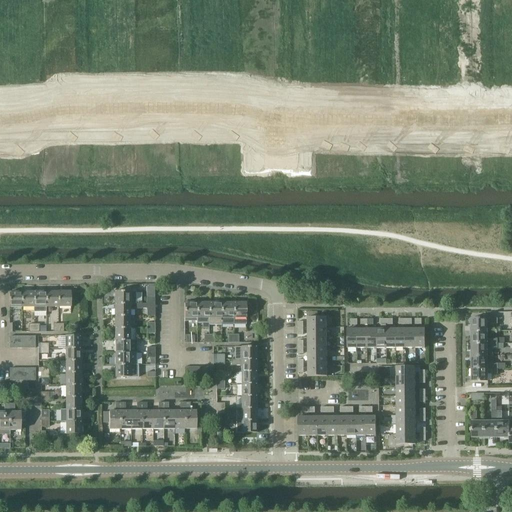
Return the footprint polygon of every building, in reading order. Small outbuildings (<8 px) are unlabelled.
[(34,292),(34,307),(34,312),(46,312),(46,307),(46,292),(44,292),(44,291),(38,291),(38,292),(34,292)] [(9,292),(9,307),(22,307),(22,292),(9,292)] [(22,292),(22,307),(34,307),(34,292),(22,292)] [(46,292),(46,307),(58,307),(58,292),(46,292)] [(58,292),(58,307),(71,307),(71,292),(58,292)] [(135,292),(130,292),(114,292),(114,305),(130,305),(130,304),(133,304),(136,304),(135,292)] [(184,303),(184,318),(184,322),(197,322),(197,303),(184,303)] [(209,323),(209,303),(197,303),(197,322),(197,323),(209,323)] [(221,325),(222,303),(209,303),(209,323),(209,325),(221,325)] [(233,325),(233,303),(222,303),(221,325),(233,325)] [(233,303),(233,325),(246,325),(246,303),(233,303)] [(114,317),(130,317),(130,305),(114,305),(114,317)] [(114,329),(130,329),(130,317),(114,317),(114,329)] [(308,328),(327,328),(327,318),(308,318),(308,328)] [(471,332),(488,332),(488,324),(497,324),(497,318),(471,318),(471,332)] [(308,338),(327,338),(327,328),(308,328),(308,338)] [(114,341),(130,341),(136,341),(136,329),(130,329),(114,329),(114,341)] [(347,329),(347,349),(357,349),(357,329),(347,329)] [(367,349),(367,329),(357,329),(357,349),(367,349)] [(376,349),(376,329),(367,329),(367,349),(376,349)] [(386,349),(386,329),(376,329),(376,349),(386,349)] [(396,349),(396,329),(386,329),(386,349),(396,349)] [(405,349),(405,329),(396,329),(396,349),(405,349)] [(415,349),(415,329),(405,329),(405,349),(415,349)] [(415,329),(415,349),(425,349),(425,329),(415,329)] [(504,338),(497,338),(488,338),(488,332),(471,332),(471,344),(497,344),(504,344),(504,338)] [(65,348),(80,348),(80,336),(65,336),(65,348)] [(308,347),(327,347),(327,338),(308,338),(308,347)] [(130,341),(114,341),(114,354),(130,354),(130,353),(130,341)] [(471,357),(493,357),(493,349),(497,349),(497,344),(471,344),(471,357)] [(235,360),(256,359),(256,347),(235,347),(235,360)] [(308,357),(327,357),(327,347),(308,347),(308,357)] [(80,348),(65,348),(66,361),(81,360),(80,348)] [(136,353),(130,353),(130,354),(114,354),(114,366),(130,366),(130,365),(136,365),(136,353)] [(308,366),(327,366),(327,357),(308,357),(308,366)] [(471,369),(497,369),(497,363),(493,363),(493,357),(471,357),(471,369)] [(231,365),(241,365),(241,372),(256,372),(256,359),(235,360),(231,360),(231,365)] [(81,360),(66,361),(66,373),(81,373),(81,360)] [(130,366),(114,366),(114,378),(130,378),(130,366)] [(327,366),(308,366),(308,376),(327,376),(327,366)] [(414,367),(396,367),(396,377),(414,377),(414,367)] [(497,369),(471,369),(471,382),(487,382),(487,374),(497,374),(497,369)] [(241,384),(256,384),(256,372),(241,372),(241,384)] [(81,373),(66,373),(66,385),(81,385),(81,373)] [(414,377),(396,377),(396,387),(414,386),(414,377)] [(241,396),(256,396),(256,384),(241,384),(241,396)] [(81,385),(66,385),(66,397),(81,397),(81,385)] [(414,386),(396,387),(396,396),(414,396),(414,386)] [(241,408),(256,408),(256,396),(241,396),(241,408)] [(414,396),(396,396),(396,406),(414,406),(414,396)] [(81,397),(66,397),(66,409),(81,409),(81,397)] [(120,429),(120,403),(114,403),(114,411),(108,411),(108,429),(120,429)] [(131,429),(131,411),(125,411),(125,403),(120,403),(120,429),(131,429)] [(142,429),(141,403),(136,403),(136,411),(131,411),(131,429),(142,429)] [(153,429),(153,411),(146,411),(146,403),(141,403),(142,429),(153,429)] [(163,429),(163,403),(158,403),(158,411),(153,411),(153,429),(163,429)] [(174,429),(174,411),(168,411),(168,403),(163,403),(163,429),(174,429)] [(184,429),(184,403),(179,403),(179,411),(174,411),(174,429),(184,429)] [(184,403),(184,429),(195,429),(195,411),(190,411),(190,403),(184,403)] [(0,411),(0,430),(9,430),(9,404),(4,404),(4,412),(0,411)] [(9,404),(9,430),(20,430),(20,412),(14,412),(14,404),(9,404)] [(414,406),(396,406),(396,415),(414,415),(414,406)] [(236,420),(241,420),(256,420),(256,408),(241,408),(236,408),(236,420)] [(60,422),(66,422),(81,421),(81,409),(66,409),(66,410),(60,410),(60,422)] [(496,438),(496,411),(491,411),(491,421),(484,421),(484,438),(496,438)] [(496,411),(496,438),(509,437),(509,427),(509,421),(502,421),(501,411),(496,411)] [(484,438),(484,421),(477,421),(477,412),(471,412),(471,438),(484,438)] [(414,415),(396,415),(396,425),(415,425),(414,415)] [(298,417),(298,436),(308,436),(308,417),(298,417)] [(308,417),(308,436),(318,436),(318,417),(308,417)] [(318,417),(318,436),(327,436),(327,417),(318,417)] [(327,417),(327,436),(337,436),(337,417),(327,417)] [(337,417),(337,436),(347,436),(346,417),(337,417)] [(346,417),(347,436),(356,436),(356,417),(346,417)] [(356,417),(356,436),(366,436),(366,417),(356,417)] [(376,436),(375,417),(366,417),(366,436),(376,436)] [(256,420),(241,420),(241,433),(256,433),(256,420)] [(66,434),(81,434),(81,421),(66,422),(66,434)] [(415,425),(396,425),(396,435),(415,435),(415,425)] [(415,435),(396,435),(396,445),(415,444),(415,435)]
